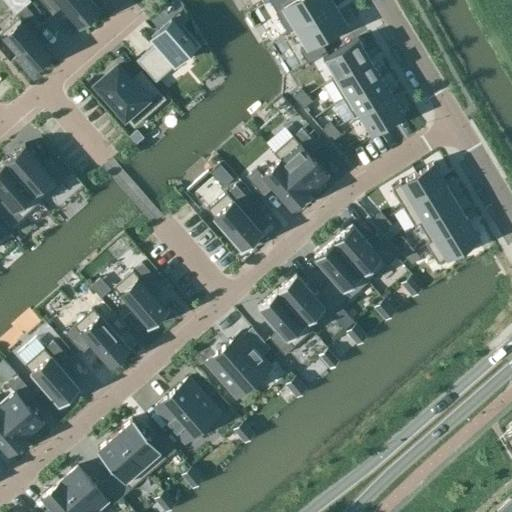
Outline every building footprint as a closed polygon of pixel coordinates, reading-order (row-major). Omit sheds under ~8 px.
[(17,16),(0,30),(0,33),(30,69),(50,51),(32,31),(41,23),(25,4),(29,0),(28,0),(2,0),(15,13),(17,16)] [(39,0),(52,14),(61,6),(78,25),(77,26),(78,27),(99,8),(99,7),(98,8),(90,0),(39,0)] [(268,0),(276,11),(288,31),(296,26),(332,4),(329,0),(268,0)] [(332,4),(296,26),(308,45),(300,50),(306,61),(325,50),(319,39),(344,24),(332,4)] [(157,41),(136,59),(155,81),(191,49),(195,46),(192,42),(171,17),(151,34),(157,41)] [(358,36),(322,58),(323,59),(324,58),(335,75),(368,55),(357,38),(359,37),(358,36)] [(335,75),(331,78),(342,97),(380,75),(368,55),(335,75)] [(105,72),(97,80),(126,113),(145,95),(153,104),(165,94),(147,73),(136,83),(118,61),(116,63),(116,62),(105,72)] [(380,75),(342,97),(354,116),(358,114),(392,94),(380,75)] [(301,87),(292,95),(297,102),(306,94),(301,87)] [(306,94),(297,102),(303,108),(312,100),(306,94)] [(392,94),(358,114),(369,132),(403,112),(392,94)] [(330,120),(321,128),(326,135),(335,127),(330,120)] [(292,134),(272,151),(279,158),(308,191),(327,174),(309,154),(318,146),(302,127),(293,135),(292,134)] [(335,127),(326,135),(331,141),(341,133),(335,127)] [(23,144),(4,160),(39,200),(67,176),(50,156),(41,164),(24,145),(23,144)] [(256,167),(246,176),(262,195),(271,187),(289,207),(308,191),(279,158),(261,173),(256,167)] [(4,160),(0,163),(0,193),(3,197),(0,199),(0,212),(11,225),(39,200),(4,160)] [(433,162),(388,189),(401,208),(445,181),(433,162)] [(445,181),(401,208),(413,228),(417,225),(457,201),(445,181)] [(226,191),(206,208),(241,247),(240,248),(240,249),(262,230),(261,229),(260,230),(243,210),(252,202),(236,184),(226,192),(226,191)] [(457,201),(417,225),(428,242),(467,218),(457,201)] [(381,210),(371,218),(377,225),(386,217),(381,210)] [(386,217),(377,225),(382,231),(391,223),(386,217)] [(428,242),(424,244),(436,264),(479,237),(467,218),(428,242)] [(351,223),(332,239),(367,280),(395,255),(380,238),(371,246),(351,223)] [(332,239),(313,256),(333,279),(324,287),(339,304),(349,296),(343,289),(360,273),(367,281),(367,280),(332,239)] [(409,243),(400,252),(406,258),(415,250),(409,243)] [(415,250),(406,258),(411,264),(420,256),(415,250)] [(132,268),(112,286),(147,325),(146,326),(147,327),(168,308),(167,307),(166,308),(149,288),(158,280),(142,261),(133,269),(132,268)] [(295,272),(276,288),(311,329),(312,328),(306,321),(324,305),(330,313),(339,304),(324,287),(315,295),(295,272)] [(276,288),(257,305),(277,328),(268,336),(283,353),(311,329),(276,288)] [(74,325),(64,333),(81,352),(90,344),(108,364),(128,347),(93,307),(73,324),(74,325)] [(239,331),(205,360),(236,396),(270,366),(239,331)] [(36,337),(18,352),(26,361),(24,363),(58,403),(57,403),(58,404),(79,386),(79,384),(78,385),(60,366),(70,358),(53,339),(44,347),(43,346),(44,346),(36,337)] [(0,408),(24,437),(42,421),(25,402),(34,394),(18,375),(8,383),(13,390),(0,401),(0,408)] [(188,376),(154,405),(184,440),(218,411),(188,376)] [(0,445),(6,452),(24,437),(0,408),(0,445)] [(132,417),(114,433),(148,472),(175,448),(160,431),(151,439),(132,417)] [(511,426),(502,433),(511,449),(511,426)] [(114,433),(96,448),(115,470),(105,478),(121,495),(130,487),(148,472),(114,433)] [(77,464),(59,480),(87,511),(101,511),(121,495),(105,478),(96,486),(77,464)] [(87,511),(59,480),(41,496),(55,511),(87,511)] [(511,511),(511,497),(495,511),(511,511)]
